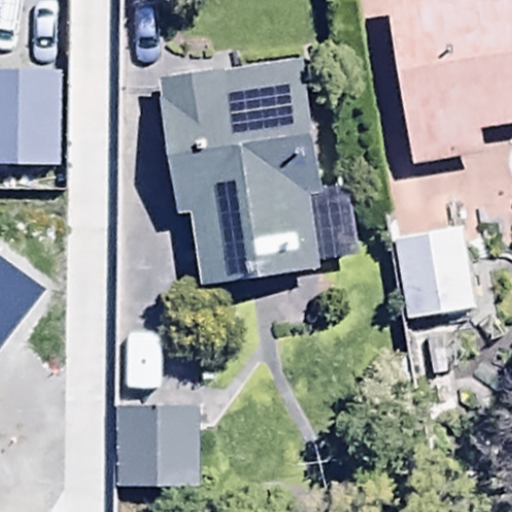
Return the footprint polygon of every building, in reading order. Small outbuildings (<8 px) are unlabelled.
[(511,0),(386,0),(405,164),(480,155),(477,128),(511,123),(511,0)] [(302,62),(157,76),(171,212),(186,210),(192,280),(306,269),(298,192),(315,190),(302,62)] [(457,228),(393,238),(405,315),(470,305),(457,228)] [(0,429),(21,430),(21,382),(0,381),(0,429)] [(193,408),(112,408),(112,489),(193,490),(193,408)]
